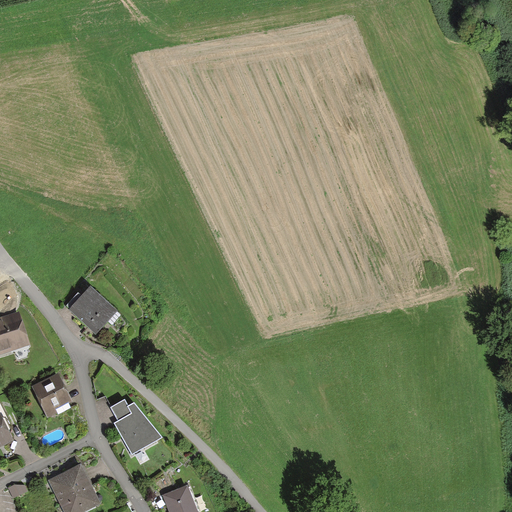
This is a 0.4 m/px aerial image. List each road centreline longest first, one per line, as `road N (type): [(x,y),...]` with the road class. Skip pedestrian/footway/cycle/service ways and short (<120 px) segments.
road 1 (residential): [(76,353),(93,350),(112,362),(259,511)]
road 2 (residential): [(140,511),(96,436),(76,353)]
road 3 (residential): [(0,255),(76,353)]
